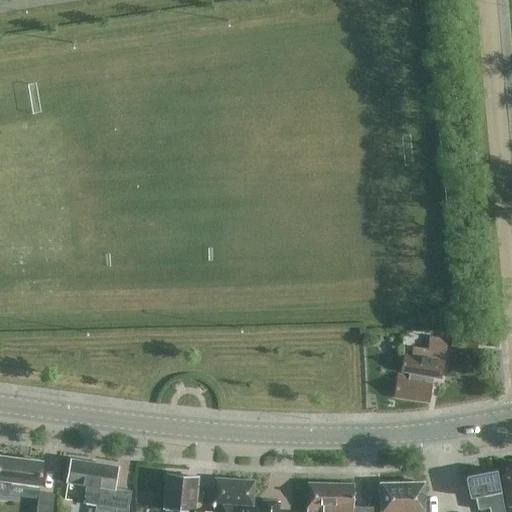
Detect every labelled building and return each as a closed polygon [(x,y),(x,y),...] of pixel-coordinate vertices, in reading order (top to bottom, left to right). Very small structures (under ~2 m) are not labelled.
[(450,346),(477,349),(478,335),(452,332),(450,346)] [(432,377),(440,378),(447,338),(429,336),(428,349),(412,348),(411,355),(403,354),(400,374),(397,374),(394,397),(429,402),(432,377)] [(0,479),(11,481),(10,485),(39,488),(43,461),(0,455),(0,479)] [(70,459),(67,482),(86,485),(83,502),(116,507),(115,511),(127,511),(131,492),(114,489),(117,466),(70,459)] [(501,474),(508,507),(511,505),(511,465),(505,467),(506,473),(501,474)] [(504,511),(501,491),(496,468),(479,472),(479,473),(464,476),(469,497),(475,496),(478,509),(489,507),(489,511),(504,511)] [(211,511),(195,510),(196,496),(194,496),(196,480),(186,479),(186,475),(168,473),(164,511),(167,511),(211,511)] [(263,500),(262,507),(252,506),(254,480),(214,478),(212,508),(222,509),(222,511),(278,511),(279,501),(263,500)] [(376,511),(377,507),(352,506),(353,483),(307,482),(306,511),(376,511)] [(424,511),(425,483),(380,483),(379,511),(424,511)] [(52,511),(55,494),(38,492),(35,511),(52,511)]
